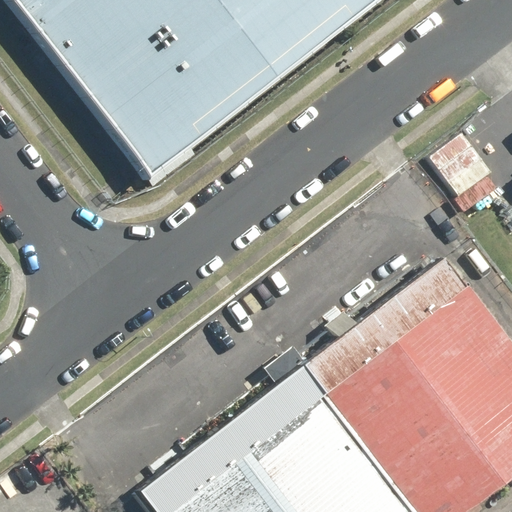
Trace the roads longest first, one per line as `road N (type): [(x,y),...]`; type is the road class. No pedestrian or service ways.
road 1 (unclassified): [(509,0),(97,306)]
road 2 (unclassified): [(0,176),(97,306)]
road 3 (unclassified): [(97,306),(0,385)]
